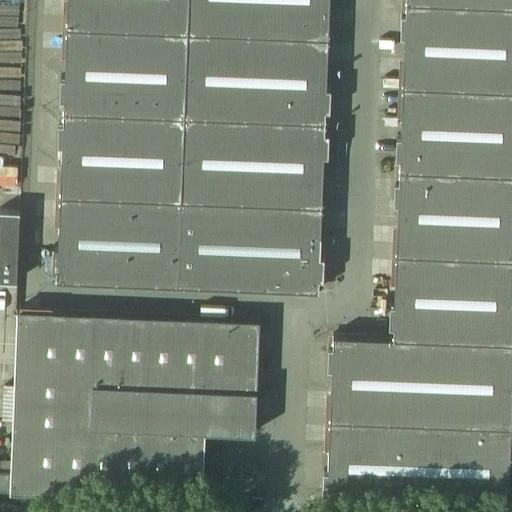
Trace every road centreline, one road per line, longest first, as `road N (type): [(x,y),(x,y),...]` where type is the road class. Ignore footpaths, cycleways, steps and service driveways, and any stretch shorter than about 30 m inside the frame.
road 1 (unclassified): [(287,301),(354,303),(364,0)]
road 2 (unclassified): [(36,0),(25,290),(94,293)]
road 3 (unclassified): [(280,511),(287,301)]
road 4 (unclassified): [(94,293),(287,301)]
